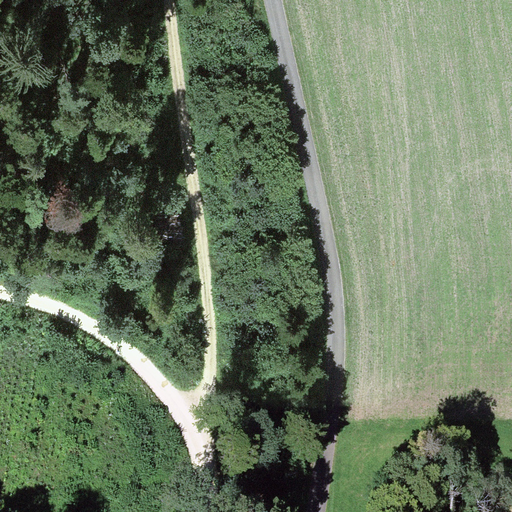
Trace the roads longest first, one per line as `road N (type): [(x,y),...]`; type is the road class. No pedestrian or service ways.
road 1 (unclassified): [(267,0),(331,307),(328,403),(310,511)]
road 2 (track): [(199,440),(211,362),(168,0)]
road 3 (track): [(199,440),(156,384),(94,328),(0,294)]
